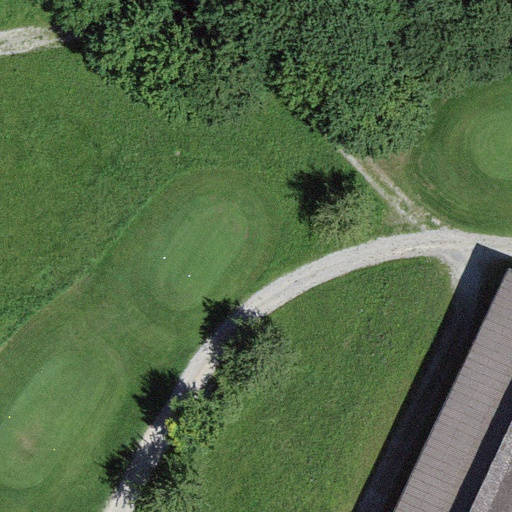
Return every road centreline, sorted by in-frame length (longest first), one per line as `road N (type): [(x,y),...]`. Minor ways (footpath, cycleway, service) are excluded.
road 1 (track): [(447,243),(250,48),(203,22),(140,14),(0,40)]
road 2 (track): [(447,243),(388,245),(332,264),(252,316),(184,405),(124,511)]
road 3 (track): [(377,511),(468,308),(467,274),(447,243)]
